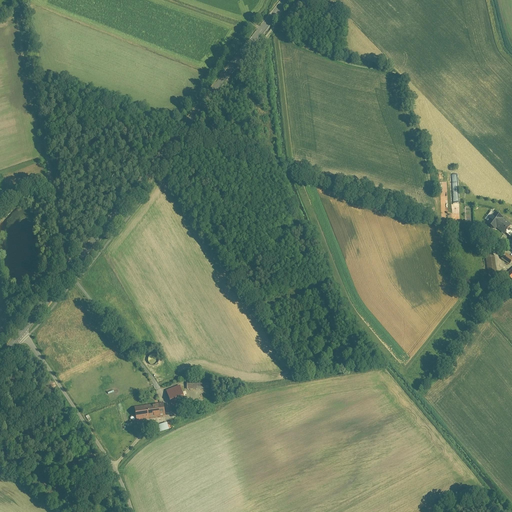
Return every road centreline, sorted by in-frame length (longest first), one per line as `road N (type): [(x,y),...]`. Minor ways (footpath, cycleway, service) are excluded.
road 1 (residential): [(181,129),(477,233),(497,253)]
road 2 (unclassified): [(69,274),(17,0)]
road 3 (residential): [(23,334),(113,467),(131,511)]
road 4 (secondary): [(69,274),(181,129)]
road 5 (secondary): [(181,129),(284,0)]
road 6 (track): [(161,389),(69,274)]
